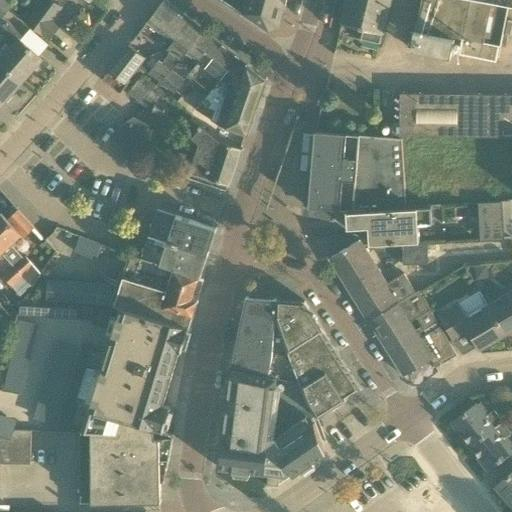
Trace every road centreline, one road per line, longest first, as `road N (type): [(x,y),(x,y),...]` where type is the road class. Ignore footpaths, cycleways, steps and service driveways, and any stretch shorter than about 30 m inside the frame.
road 1 (residential): [(203,511),(190,473),(199,384),(229,255)]
road 2 (residential): [(407,422),(308,270),(229,255)]
road 3 (residential): [(239,216),(149,188),(97,161),(45,112)]
road 4 (residential): [(239,216),(293,66)]
road 5 (residential): [(276,511),(407,422)]
road 6 (residential): [(45,112),(134,0)]
road 7 (residential): [(192,0),(293,66)]
